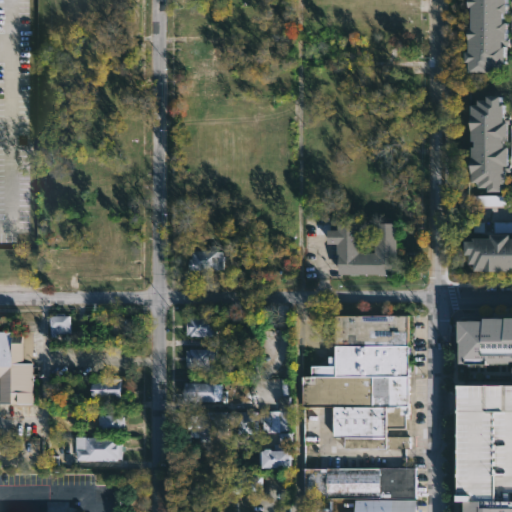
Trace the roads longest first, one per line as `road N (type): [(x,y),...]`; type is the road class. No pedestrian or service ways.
road 1 (residential): [(156,511),(156,0)]
road 2 (residential): [(0,299),(439,302)]
road 3 (residential): [(439,302),(437,0)]
road 4 (residential): [(442,511),(439,302)]
